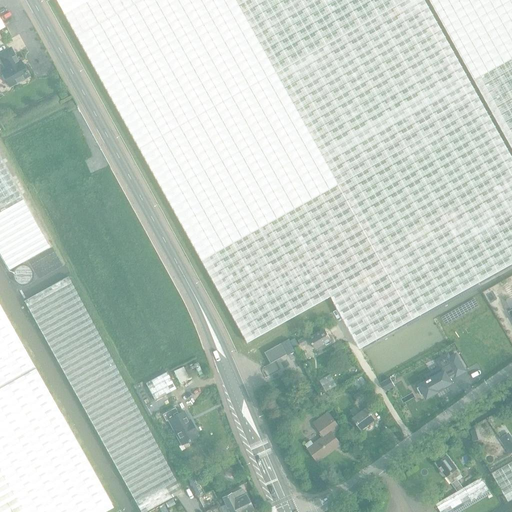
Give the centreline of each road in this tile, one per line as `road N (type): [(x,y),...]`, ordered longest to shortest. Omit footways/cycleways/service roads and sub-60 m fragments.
road 1 (tertiary): [(288,511),(199,305),(32,0)]
road 2 (unclassified): [(307,511),(511,369)]
road 3 (unknown): [(420,0),(511,162)]
